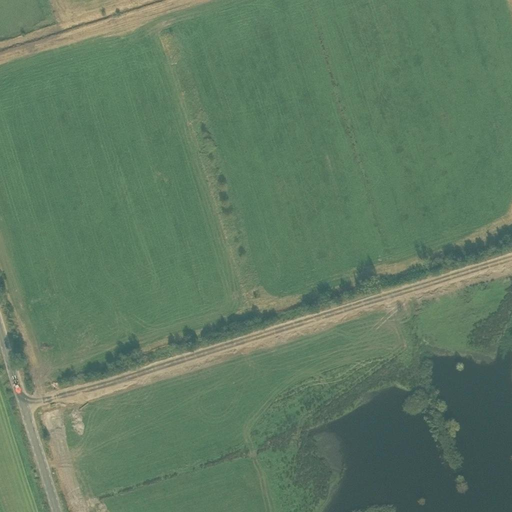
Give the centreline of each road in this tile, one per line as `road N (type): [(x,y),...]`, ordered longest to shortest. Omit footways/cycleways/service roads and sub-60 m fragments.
road 1 (track): [(511,257),(22,409)]
road 2 (unclassified): [(54,511),(0,335)]
